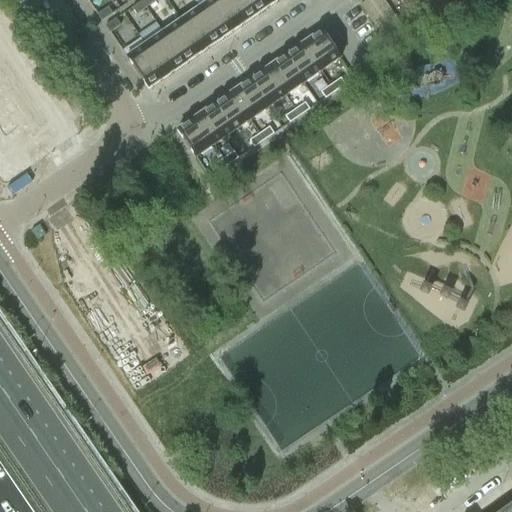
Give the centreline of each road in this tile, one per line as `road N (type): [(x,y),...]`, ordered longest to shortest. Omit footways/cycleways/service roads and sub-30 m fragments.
road 1 (tertiary): [(0,270),(142,483),(171,511)]
road 2 (residential): [(139,132),(329,0)]
road 3 (tertiary): [(326,511),(511,384)]
road 4 (residential): [(0,229),(139,132)]
road 5 (residential): [(139,132),(46,0)]
road 6 (motorway): [(77,511),(0,399)]
